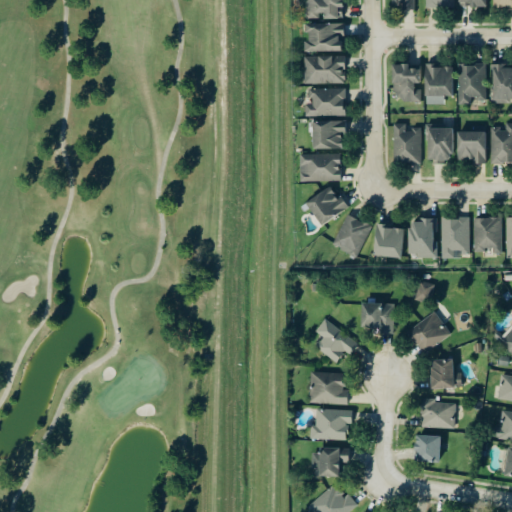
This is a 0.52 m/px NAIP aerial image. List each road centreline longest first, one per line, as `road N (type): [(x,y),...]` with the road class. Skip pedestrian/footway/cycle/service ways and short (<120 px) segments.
road 1 (residential): [(378,192),(375,0)]
road 2 (residential): [(511,40),(376,42)]
road 3 (residential): [(511,191),(378,192)]
road 4 (residential): [(382,481),(511,501)]
